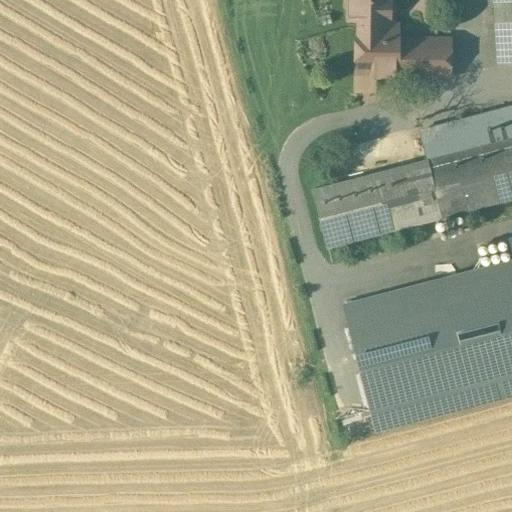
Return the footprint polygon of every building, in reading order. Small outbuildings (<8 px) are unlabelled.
[(345,0),(345,5),(349,9),(349,19),(359,19),(359,24),(391,25),(391,12),(396,8),(391,3),(391,0),(345,0)] [(511,0),(495,0),(500,62),(511,61),(511,0)] [(359,24),(357,24),(356,75),(449,76),(450,40),(397,39),(397,25),(391,25),(359,24)] [(511,107),(419,131),(427,160),(441,218),(511,199),(511,107)] [(427,160),(314,190),(329,247),(441,218),(427,160)] [(511,261),(344,305),(376,429),(511,393),(511,261)]
